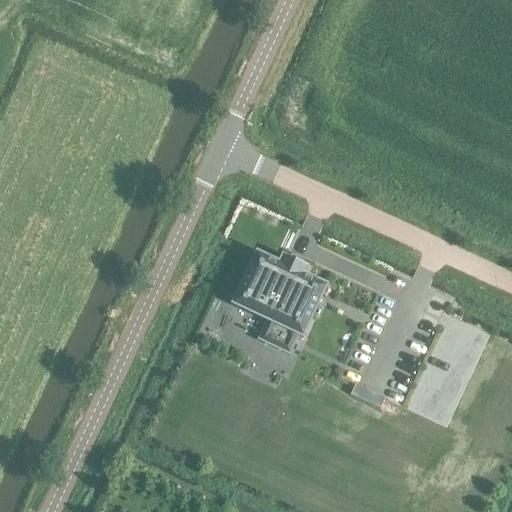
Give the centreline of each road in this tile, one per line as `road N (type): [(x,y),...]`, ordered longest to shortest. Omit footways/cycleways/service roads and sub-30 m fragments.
road 1 (unclassified): [(219,150),(51,511)]
road 2 (unclassified): [(511,284),(219,150)]
road 3 (unclassified): [(289,0),(219,150)]
